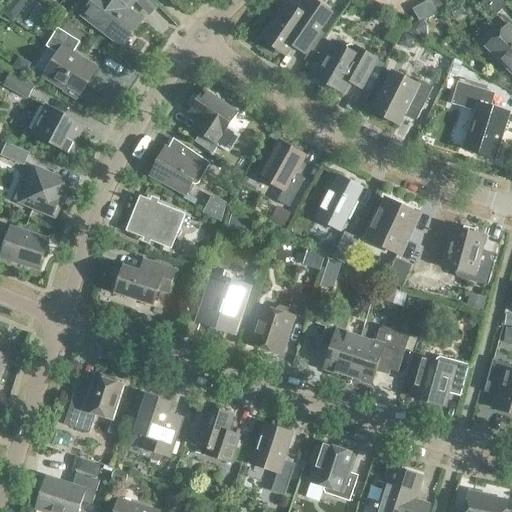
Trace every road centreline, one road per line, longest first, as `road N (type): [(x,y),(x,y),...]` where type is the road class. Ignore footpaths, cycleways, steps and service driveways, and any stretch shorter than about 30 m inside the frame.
road 1 (residential): [(511,460),(454,451),(61,317)]
road 2 (residential): [(511,206),(365,150),(277,100),(196,35)]
road 3 (residential): [(61,317),(116,172),(196,35)]
road 4 (residential): [(0,508),(61,317)]
